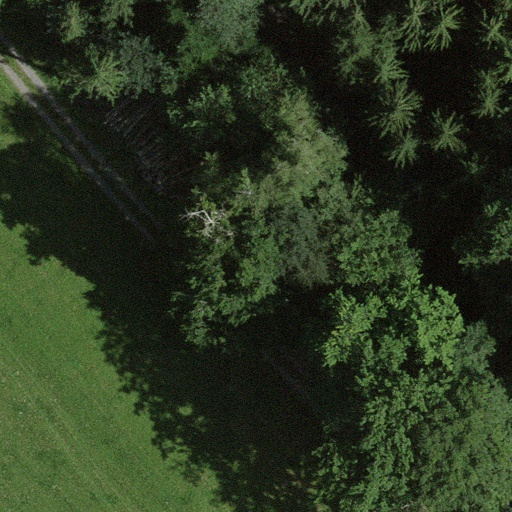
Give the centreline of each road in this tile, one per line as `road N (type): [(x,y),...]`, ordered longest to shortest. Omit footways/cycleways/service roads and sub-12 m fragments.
road 1 (track): [(0,53),(143,222),(429,511)]
road 2 (unclassified): [(511,438),(264,0)]
